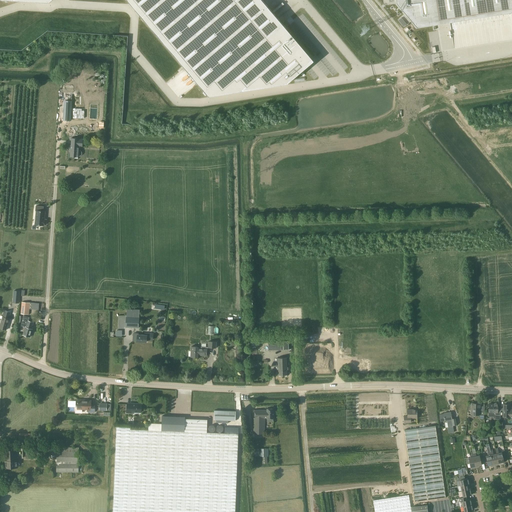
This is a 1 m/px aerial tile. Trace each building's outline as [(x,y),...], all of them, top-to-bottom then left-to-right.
[(8,0),(49,2),(51,0),(127,0),(209,96),(287,84),(305,68),(303,66),(311,58),(310,56),(262,0),(8,0)] [(511,0),(396,0),(397,3),(424,36),(433,29),(429,25),(511,11),(511,0)] [(72,101),(64,101),(63,120),(71,120),(72,101)] [(84,108),(73,108),(73,118),(84,118),(84,108)] [(81,146),(81,139),(71,138),(71,140),(71,139),(72,139),(72,145),(70,145),(70,149),(71,149),(71,156),(78,157),(79,156),(80,156),(81,155),(82,154),(82,153),(82,152),(81,152),(81,151),(80,150),(79,150),(79,146),(81,146)] [(46,220),(44,219),(45,211),(43,211),(43,207),(36,206),(36,211),(37,211),(36,219),(37,219),(36,225),(43,225),(45,225),(46,224),(46,223),(46,222),(46,221),(46,220)] [(22,302),(21,314),(29,315),(30,309),(38,310),(39,303),(30,303),(22,302)] [(127,309),(126,327),(139,328),(140,310),(127,309)] [(3,317),(0,325),(0,328),(6,330),(10,319),(9,319),(11,312),(5,310),(3,317)] [(25,327),(23,335),(30,337),(33,329),(32,329),(34,322),(29,321),(30,317),(24,316),(21,326),(25,327)] [(133,333),(133,341),(137,341),(137,342),(147,342),(147,340),(153,340),(153,333),(146,333),(146,335),(138,334),(138,333),(133,333)] [(302,343),(310,343),(309,335),(301,335),(302,343)] [(284,350),(289,350),(288,341),(284,341),(268,342),(268,350),(284,350)] [(201,347),(198,347),(191,346),(191,357),(198,357),(198,355),(207,356),(207,349),(208,349),(208,348),(216,349),(216,342),(209,342),(208,347),(201,347)] [(277,358),(278,375),(288,375),(288,358),(277,358)] [(94,412),(95,405),(91,405),(91,400),(78,400),(77,409),(88,409),(88,412),(94,412)] [(132,413),(132,412),(141,412),(142,404),(134,403),(134,404),(133,404),(127,404),(126,413),(132,413)] [(484,418),(484,411),(480,410),(480,404),(471,403),(471,414),(480,414),(480,418),(484,418)] [(489,403),(488,416),(494,417),(494,416),(500,417),(500,411),(503,411),(503,408),(500,408),(498,408),(498,404),(497,404),(497,403),(496,403),(495,403),(494,403),(494,404),(489,403)] [(509,416),(511,416),(511,410),(509,411),(510,405),(504,405),(503,408),(503,411),(503,416),(509,417),(509,416)] [(264,434),(264,418),(273,419),(273,409),(267,408),(267,410),(255,410),(255,418),(254,418),(254,434),(264,434)] [(411,422),(411,418),(417,418),(417,409),(407,410),(408,416),(404,417),(404,423),(411,422)] [(236,411),(214,410),(214,420),(235,421),(236,411)] [(456,425),(455,418),(452,419),(451,412),(446,413),(446,414),(440,415),(441,421),(447,420),(449,433),(454,432),(453,425),(456,425)] [(207,432),(207,419),(185,419),(185,417),(162,416),(162,424),(149,423),(148,430),(130,429),(130,426),(117,426),(116,429),(113,511),(235,511),(237,467),(239,427),(225,427),(225,433),(207,432)] [(435,425),(404,430),(414,502),(446,497),(435,425)] [(57,447),(57,472),(78,472),(79,448),(57,447)] [(472,448),(473,452),(476,467),(478,467),(478,465),(482,465),(479,455),(476,456),(475,448),(472,448)] [(496,454),(498,463),(499,464),(501,464),(501,463),(504,462),(503,458),(506,457),(504,450),(501,450),(502,452),(499,453),(498,448),(495,449),(496,454)] [(4,450),(5,468),(18,468),(17,450),(4,450)] [(492,450),(490,450),(493,466),(496,465),(495,464),(498,463),(496,454),(493,454),(492,450)] [(457,486),(461,485),(471,483),(470,481),(468,481),(468,478),(465,479),(465,476),(457,478),(457,481),(456,481),(457,486)] [(427,511),(427,505),(411,507),(409,495),(373,500),(375,511),(427,511)] [(461,507),(463,506),(473,504),(473,502),(471,502),(470,499),(469,499),(468,496),(459,498),(461,507)]
